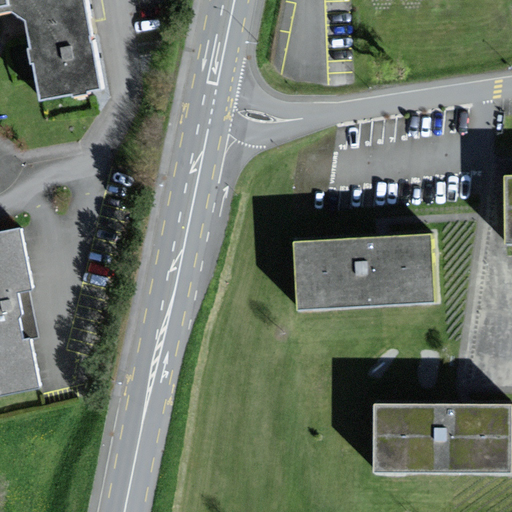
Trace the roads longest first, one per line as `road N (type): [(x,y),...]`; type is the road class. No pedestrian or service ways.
road 1 (primary): [(204,116),(125,511)]
road 2 (residential): [(511,86),(333,111)]
road 3 (residential): [(204,116),(261,130),(333,111)]
road 4 (residential): [(333,111),(288,109),(211,84)]
